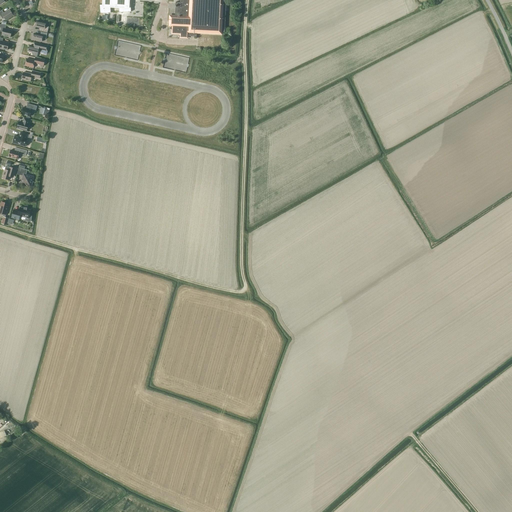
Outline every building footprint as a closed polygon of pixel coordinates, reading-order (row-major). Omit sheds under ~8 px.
[(110,6),(110,7),(118,7),(119,12),(131,12),(130,3),(128,4),(128,0),(103,0),(103,5),(110,5),(110,6)] [(180,0),(180,2),(175,2),(175,5),(175,7),(174,21),(176,21),(175,26),(172,25),(172,34),(180,34),(180,37),(187,38),(187,36),(196,37),(196,32),(220,33),(221,25),(225,25),(225,0),(180,0)] [(110,13),(110,7),(110,6),(110,5),(103,5),(100,5),(100,13),(110,13)] [(13,15),(10,9),(3,13),(2,10),(0,11),(0,15),(2,19),(4,18),(6,20),(13,15)] [(47,33),(49,27),(45,26),(46,23),(37,21),(35,27),(42,28),(41,31),(47,33)] [(10,37),(12,30),(5,29),(6,26),(0,24),(0,27),(1,28),(0,32),(2,33),(1,35),(10,37)] [(46,39),(47,33),(41,32),(40,35),(34,33),(32,39),(42,42),(42,39),(46,39)] [(0,48),(7,50),(9,43),(2,41),(3,38),(0,37),(0,48)] [(32,53),(33,55),(37,56),(38,51),(41,52),(42,50),(47,51),(48,46),(34,43),(33,46),(29,45),(28,51),(32,52),(32,53)] [(44,66),(45,59),(35,57),(34,60),(26,59),(25,65),(33,67),(34,64),(44,66)] [(39,79),(41,73),(32,71),(31,74),(23,72),(22,79),(30,81),(31,77),(39,79)] [(34,107),(34,105),(27,103),(26,108),(23,107),(21,114),(30,116),(31,110),(33,111),(34,107)] [(28,124),(30,119),(24,118),(22,122),(19,121),(17,128),(26,131),(28,124)] [(26,139),(27,134),(20,132),(19,137),(15,135),(13,143),(25,146),(27,139),(26,139)] [(25,156),(27,151),(20,149),(19,153),(10,150),(9,156),(17,159),(18,155),(21,156),(21,155),(25,156)] [(24,169),(25,164),(20,163),(19,166),(17,174),(23,176),(21,183),(26,185),(31,187),(32,182),(31,182),(33,177),(26,175),(27,170),(24,169)] [(13,177),(16,169),(6,166),(2,178),(9,180),(10,176),(13,177)] [(6,215),(9,204),(1,202),(0,205),(0,214),(3,215),(3,214),(6,215)] [(24,208),(20,207),(19,211),(13,210),(11,217),(19,219),(20,216),(26,218),(25,221),(31,221),(31,216),(29,215),(30,210),(27,209),(27,208),(24,207),(24,208)]
